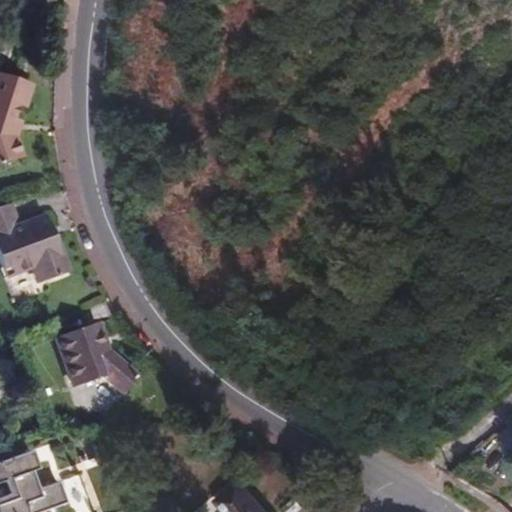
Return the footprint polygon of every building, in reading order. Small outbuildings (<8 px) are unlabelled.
[(12,82),(0,78),(0,165),(17,161),(12,140),(11,133),(5,132),(17,91),(14,89),(12,82)] [(0,208),(0,276),(5,291),(66,271),(47,211),(18,220),(13,204),(0,208)] [(98,354),(89,327),(47,342),(65,389),(94,379),(115,394),(129,376),(98,354)] [(27,458),(20,442),(0,449),(0,511),(19,511),(20,510),(55,495),(48,474),(30,480),(23,462),(27,458)] [(75,476),(59,483),(66,497),(82,490),(75,476)] [(260,511),(242,487),(219,505),(225,511),(260,511)]
